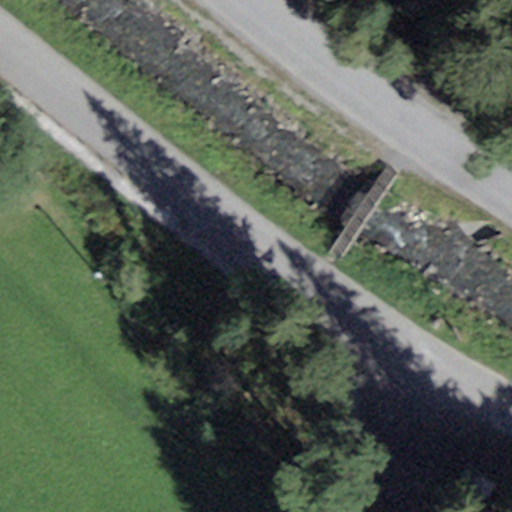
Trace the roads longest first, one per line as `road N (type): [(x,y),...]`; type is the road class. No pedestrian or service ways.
road 1 (unclassified): [(511,403),(442,366),(253,239),(0,37)]
road 2 (unclassified): [(236,0),(344,85),(511,196)]
road 3 (track): [(394,335),(420,511)]
